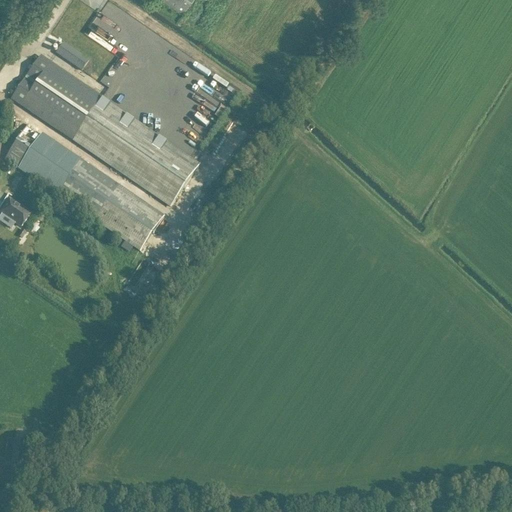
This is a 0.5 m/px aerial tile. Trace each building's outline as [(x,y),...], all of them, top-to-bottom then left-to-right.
[(191,0),(165,0),(183,12),(191,0)] [(64,44),(57,54),(72,65),(80,55),(64,44)] [(82,128),(101,100),(39,58),(11,100),(65,137),(75,123),(82,128)] [(101,100),(82,128),(72,142),(172,207),(200,165),(102,98),(101,100)] [(119,186),(37,131),(29,126),(5,161),(95,221),(141,253),(165,217),(119,186)] [(11,199),(0,213),(0,214),(21,229),(32,214),(11,199)] [(142,259),(128,288),(146,297),(161,268),(142,259)] [(15,441),(12,465),(24,466),(26,442),(15,441)]
